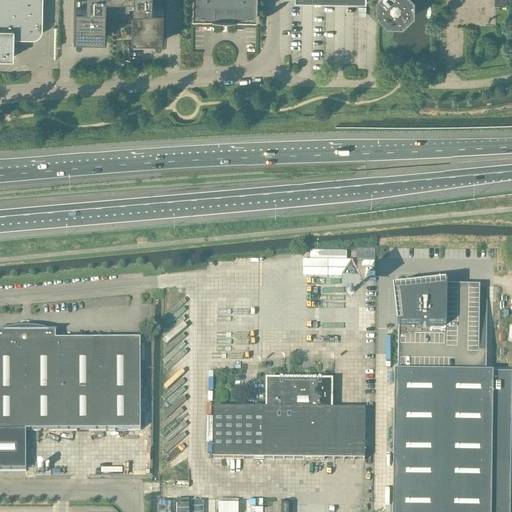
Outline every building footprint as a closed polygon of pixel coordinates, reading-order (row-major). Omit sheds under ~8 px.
[(42,0),(0,0),(0,56),(14,57),(14,37),(32,37),(35,36),(38,35),(40,33),(42,30),(42,27),(42,0)] [(76,5),(75,36),(76,36),(76,38),(77,40),(78,41),(79,41),(81,41),(82,40),(83,38),(83,36),(104,36),(106,36),(106,17),(109,14),(106,10),(106,6),(110,6),(128,7),(133,7),(133,37),(135,37),(155,37),(155,39),(156,41),(157,42),(159,43),(160,42),(162,41),(162,39),(162,37),(163,37),(164,7),(152,7),(152,1),(152,0),(86,0),(87,6),(78,5),(76,5)] [(256,0),(193,0),(193,16),(256,17),(256,0)] [(294,0),(295,1),(366,2),(365,0),(378,0),(379,9),(381,11),(381,13),(384,16),(386,16),(388,18),(401,18),(411,9),(411,0),(294,0)] [(375,250),(357,250),(357,261),(375,261),(375,250)] [(510,511),(510,509),(511,472),(511,375),(486,375),(486,374),(487,288),(447,287),(446,287),(446,294),(398,293),(397,330),(398,330),(398,331),(398,351),(398,374),(394,374),(392,511),(510,511)] [(0,471),(25,471),(25,432),(141,432),(140,341),(55,341),(55,339),(55,337),(55,335),(57,335),(57,334),(53,334),(46,332),(39,330),(32,330),(25,329),(18,330),(11,331),(4,332),(0,333),(0,471)] [(317,382),(314,379),(311,382),(267,382),(267,410),(214,410),(213,460),(364,461),(365,411),(331,411),(331,401),(334,401),(335,392),(331,392),(331,383),(317,382)]
